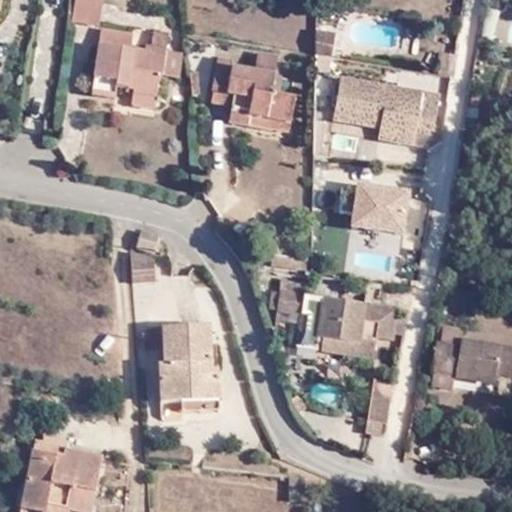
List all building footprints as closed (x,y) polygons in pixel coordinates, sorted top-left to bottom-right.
[(84,0),(70,0),(67,23),(96,25),(99,2),(84,0)] [(161,73),(162,70),(164,52),(166,35),(149,34),(147,46),(141,46),(139,55),(126,51),(127,37),(98,33),(87,98),(112,102),(116,88),(130,90),(129,95),(153,99),(157,73),(161,73)] [(338,40),(317,36),(318,62),(334,64),(338,40)] [(164,52),(162,70),(175,73),(178,55),(164,52)] [(274,115),(277,97),(281,77),(261,74),(257,94),(237,92),(235,86),(219,86),(216,118),(239,120),(238,130),(235,150),(256,152),(256,147),(259,135),(296,142),(300,118),(284,116),(274,115)] [(336,130),(379,135),(414,139),(431,141),(437,103),(340,93),(336,130)] [(151,111),(153,99),(129,95),(126,108),(151,111)] [(288,99),(277,97),(274,115),(284,116),(288,99)] [(239,120),(216,118),(215,128),(238,130),(239,120)] [(294,152),(296,142),(259,135),(256,147),(294,152)] [(414,139),(379,135),(378,152),(412,155),(414,139)] [(407,187),(352,179),(345,226),(400,234),(407,187)] [(165,252),(166,239),(163,238),(141,235),(141,249),(158,251),(165,252)] [(135,248),(137,279),(161,277),(158,251),(141,249),(135,248)] [(303,314),(305,299),(278,295),(277,309),(303,314)] [(400,314),(305,299),(303,314),(296,353),(319,357),(322,341),(372,349),(377,350),(378,343),(396,345),(400,314)] [(188,398),(224,396),(222,371),(214,372),(211,321),(169,323),(169,346),(169,363),(165,365),(167,399),(188,398)] [(169,346),(169,323),(148,325),(149,347),(169,346)] [(462,337),(442,335),(435,378),(452,384),(455,379),(495,386),(498,379),(511,382),(511,355),(463,346),(462,337)] [(368,365),(372,349),(322,341),(319,357),(368,365)] [(385,441),(393,389),(381,386),(371,439),(385,441)] [(224,404),(224,396),(188,398),(188,405),(224,404)] [(57,461),(59,450),(59,448),(30,442),(27,456),(57,461)] [(86,511),(97,460),(59,450),(57,461),(27,456),(17,511),(22,511),(40,511),(42,506),(65,511),(72,511),(86,511)] [(288,478),(287,501),(302,501),(303,478),(288,478)] [(276,511),(279,497),(204,481),(196,511),(276,511)]
